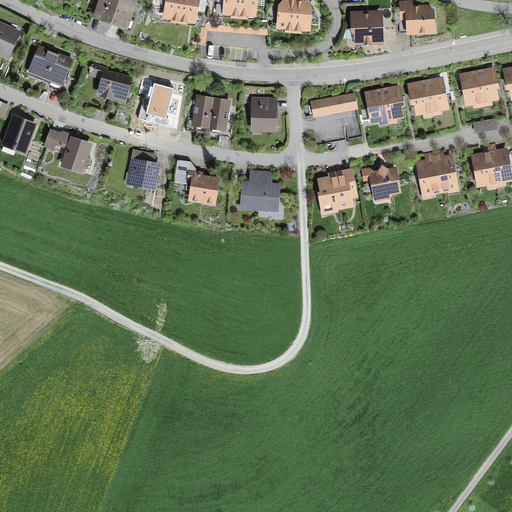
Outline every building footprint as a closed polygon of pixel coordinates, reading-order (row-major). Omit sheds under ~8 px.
[(100,0),(95,17),(122,27),(125,19),(129,20),(135,3),(125,0),(100,0)] [(171,20),(179,21),(182,0),(167,0),(165,16),(171,17),(171,20)] [(197,0),(182,0),(179,21),(188,22),(188,20),(194,21),(198,0),(197,0)] [(231,15),(239,16),(240,0),(225,0),(225,5),(217,5),(217,12),(231,13),(231,15)] [(240,0),(239,16),(248,16),(248,14),(254,15),(255,0),(240,0)] [(285,29),(293,30),(296,2),(284,1),(280,6),(278,27),(285,27),(285,29)] [(307,3),(296,2),(293,30),(302,31),(302,29),(309,29),(310,8),(307,3)] [(411,23),(411,33),(433,32),(433,19),(430,19),(429,10),(425,7),(413,7),(413,2),(401,2),(401,12),(407,12),(408,21),(409,21),(411,23)] [(357,35),(358,42),(365,42),(368,45),(370,42),(381,41),(380,30),(383,27),(380,25),(380,14),(353,15),(353,26),(351,29),(357,35)] [(18,33),(0,24),(0,53),(7,57),(18,33)] [(267,30),(206,25),(205,31),(207,31),(267,35),(267,30)] [(71,60),(39,47),(30,70),(54,80),(51,88),(59,91),(71,60)] [(91,75),(100,77),(101,69),(92,67),(91,75)] [(476,73),(482,101),(497,98),(495,88),(497,85),(494,69),(476,73)] [(111,96),(124,99),(130,78),(106,71),(96,107),(107,110),(111,96)] [(482,101),(476,73),(461,76),(467,104),(482,101)] [(426,82),(432,110),(447,107),(442,79),(426,82)] [(432,110),(426,82),(409,85),(412,101),(415,103),(417,113),(432,110)] [(174,89),(154,83),(146,114),(166,119),(174,89)] [(382,91),(387,119),(402,116),(400,106),(402,103),(399,87),(382,91)] [(387,119),(382,91),(367,94),(372,122),(387,119)] [(311,102),(314,113),(356,105),(354,94),(311,102)] [(213,99),(198,96),(196,106),(194,106),(192,113),(195,114),(193,125),(209,127),(213,99)] [(209,127),(224,130),(226,119),(229,119),(230,112),(227,111),(229,101),(213,99),(209,127)] [(253,129),(275,129),(275,107),(274,107),(274,99),(254,99),(253,129)] [(2,103),(0,107),(0,114),(4,117),(9,106),(2,103)] [(16,146),(25,149),(34,125),(14,118),(4,145),(2,150),(13,154),(16,146)] [(474,123),(475,131),(496,127),(495,119),(474,123)] [(58,134),(51,132),(45,146),(52,148),(58,134)] [(64,163),(82,169),(90,145),(62,136),(59,146),(69,149),(64,163)] [(506,150),(490,153),(496,182),(511,178),(506,150)] [(132,184),(153,188),(158,164),(149,163),(150,155),(133,152),(132,160),(137,161),(132,184)] [(478,185),(496,182),(490,153),(473,157),(478,185)] [(451,158),(435,161),(441,189),(457,186),(455,175),(456,174),(455,169),(453,168),(451,158)] [(423,193),(441,189),(435,161),(418,164),(423,193)] [(372,178),(375,195),(398,191),(394,169),(387,171),(386,169),(382,166),(379,170),(380,172),(376,173),(369,169),(363,170),(364,180),(372,178)] [(277,210),(279,185),(271,185),(272,172),(257,171),(256,180),(258,180),(258,184),(243,183),(241,207),(259,208),(260,207),(277,208),(277,210)] [(190,199),(214,203),(218,179),(200,176),(200,174),(198,174),(197,181),(188,179),(189,174),(176,172),(174,182),(187,184),(186,190),(191,191),(190,199)] [(322,204),(323,211),(334,209),(334,208),(352,205),(349,191),(355,189),(352,174),(319,181),(322,193),(319,194),(321,204),(322,204)]
